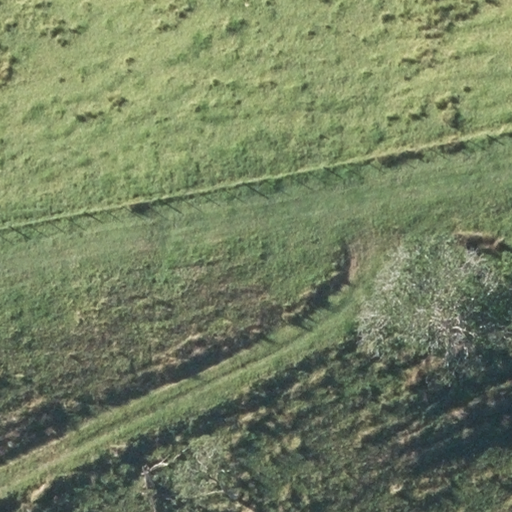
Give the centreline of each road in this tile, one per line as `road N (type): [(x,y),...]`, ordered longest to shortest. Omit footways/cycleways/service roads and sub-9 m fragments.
road 1 (track): [(0,479),(238,369),(359,301),(477,211),(511,203)]
road 2 (track): [(477,211),(211,210),(95,270),(0,298)]
